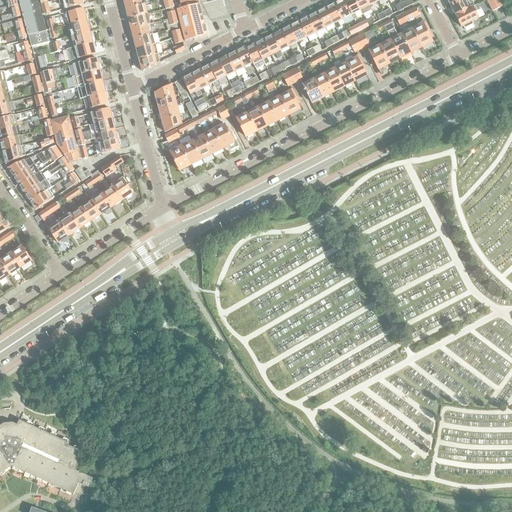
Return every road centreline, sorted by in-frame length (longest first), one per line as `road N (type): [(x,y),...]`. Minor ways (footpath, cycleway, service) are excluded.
road 1 (tertiary): [(511,66),(171,237)]
road 2 (residential): [(161,208),(459,56)]
road 3 (tertiary): [(171,237),(0,351)]
road 4 (residential): [(131,90),(245,29)]
road 5 (residential): [(161,208),(131,90)]
road 6 (residential): [(60,275),(161,208)]
